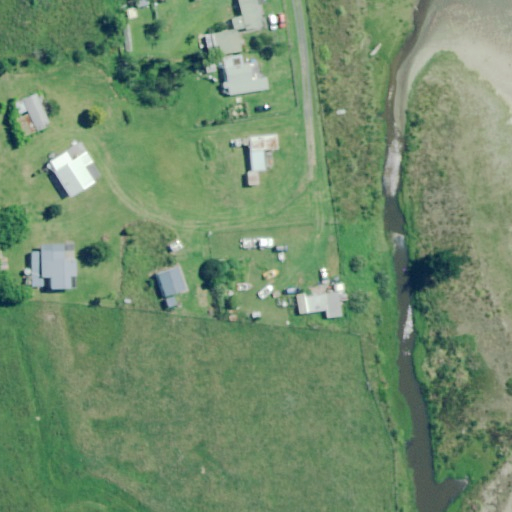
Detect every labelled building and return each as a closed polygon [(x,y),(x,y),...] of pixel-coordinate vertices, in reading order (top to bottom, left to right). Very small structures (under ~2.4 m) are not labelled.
[(228,28),(237,27),(237,29),(254,26),(250,0),(232,0),(235,16),(226,17),(228,28)] [(232,50),(228,30),(206,34),(210,54),(232,50)] [(222,87),(223,94),(216,95),(217,100),(224,99),(224,96),(264,90),(262,77),(254,78),(251,62),(218,67),(220,82),(217,83),(218,88),(222,87)] [(29,93),(12,101),(17,114),(10,117),(17,134),(41,123),(29,93)] [(238,146),(245,146),(246,171),(243,171),(243,185),(254,185),(253,171),(261,171),(260,150),(272,149),(272,134),(245,135),(245,138),(238,138),(238,146)] [(97,177),(80,149),(68,157),(64,150),(46,162),(67,196),(97,177)] [(45,278),(45,286),(45,289),(70,289),(70,252),(70,245),(58,245),(58,242),(35,242),(35,251),(28,251),(28,286),(40,286),(40,278),(45,278)] [(180,291),(172,265),(152,272),(163,307),(172,304),(169,294),(180,291)] [(329,282),(331,293),(319,294),(317,285),(304,287),(305,293),(293,295),(296,314),(322,311),(323,318),(337,316),(334,293),(341,292),(339,281),(329,282)]
